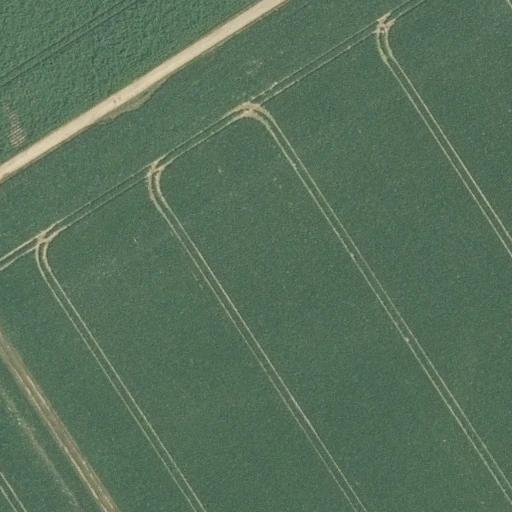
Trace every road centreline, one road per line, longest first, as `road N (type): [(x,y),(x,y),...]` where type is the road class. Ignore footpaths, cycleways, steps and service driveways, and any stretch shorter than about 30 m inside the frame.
road 1 (track): [(0,173),(278,0)]
road 2 (track): [(112,511),(0,336)]
